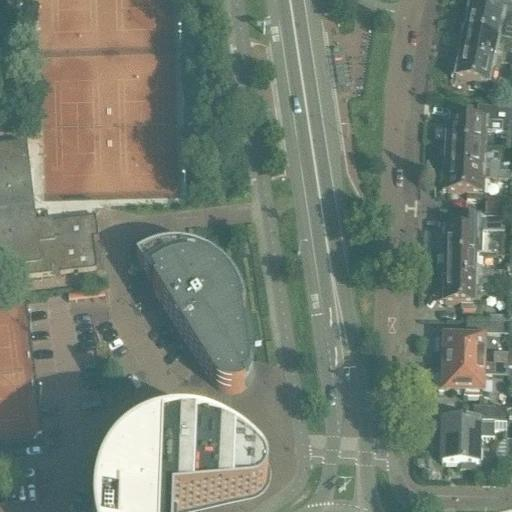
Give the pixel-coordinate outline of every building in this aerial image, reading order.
[(462,20),(460,34),(499,42),(511,44),(511,38),(511,6),(496,4),(494,15),(469,10),(468,18),(462,20)] [(460,34),(457,47),(461,51),(460,58),(499,66),(501,57),(496,56),(499,42),(460,34)] [(453,68),(450,80),(455,81),(455,83),(474,87),(473,91),(486,94),(487,89),(490,90),(493,74),(498,75),(499,66),(460,58),(458,65),(453,68)] [(445,134),(445,148),(485,150),(485,135),(510,136),(511,113),(477,111),(476,125),(451,123),(450,131),(445,134)] [(26,146),(0,149),(0,271),(27,268),(29,279),(25,279),(25,281),(51,277),(51,275),(59,274),(59,276),(96,272),(93,241),(97,241),(95,219),(51,224),(35,226),(33,207),(26,146)] [(448,165),(448,172),(499,175),(499,166),(484,165),(485,150),(445,148),(444,161),(448,165)] [(499,175),(448,172),(448,179),(443,182),(442,195),(447,196),(447,197),(467,198),(466,203),(479,203),(480,199),(482,199),(483,183),(511,185),(511,176),(499,175)] [(485,217),(510,217),(510,203),(485,203),(485,217)] [(440,245),(440,258),(476,259),(481,256),(482,236),(503,236),(503,223),(492,223),(450,222),(450,234),(445,234),(445,242),(440,245)] [(196,256),(192,255),(185,254),(177,253),(173,253),(169,253),(161,254),(158,255),(154,256),(150,257),(145,259),(135,264),(148,285),(150,284),(154,289),(151,291),(211,386),(212,388),(214,390),(216,392),(218,393),(220,395),(226,397),(228,397),(231,397),(237,396),(240,396),(241,395),(242,394),(243,394),(244,393),(247,389),(249,387),(251,383),(253,379),(253,375),(253,371),(243,310),(243,306),(241,302),(240,298),(238,294),(237,291),(235,287),(232,284),(230,281),(228,278),(225,275),(222,272),(219,270),(216,267),(213,265),(210,263),(207,261),(203,259),(200,258),(196,256)] [(444,276),(444,282),(508,284),(508,275),(476,274),(476,259),(440,258),(440,272),(444,276)] [(508,284),(444,282),(444,291),(439,294),(439,307),(444,307),(461,308),(461,313),(474,313),(474,308),(476,308),(476,293),(492,292),(508,292),(508,284)] [(443,358),(443,367),(482,368),(483,337),(508,338),(508,327),(466,326),(466,337),(461,337),(461,342),(437,341),(437,358),(443,358)] [(493,357),(493,368),(507,368),(507,358),(493,357)] [(482,368),(443,367),(443,376),(437,376),(436,395),(463,396),(463,401),(481,401),(482,378),(507,379),(507,368),(493,368),(482,368)] [(442,425),(441,468),(460,468),(459,474),(475,474),(475,468),(477,468),(478,442),(493,443),(493,435),(505,435),(505,427),(506,413),(472,412),(472,426),(442,425)] [(108,481),(104,488),(100,496),(97,504),(94,511),(200,511),(249,501),(254,499),(257,498),(259,497),(260,495),(262,493),(263,491),(264,489),(265,488),(265,486),(266,484),(266,483),(266,481),(266,479),(266,477),(265,475),(265,474),(264,472),(262,469),(259,465),(254,460),(251,458),(245,454),(238,450),(235,448),(229,446),(222,443),(214,441),(209,440),(204,439),(194,438),(189,438),(183,438),(178,439),(171,440),(164,442),(157,444),(150,447),(143,450),(137,454),(131,458),(125,463),(120,467),(116,471),(112,476),(108,481)]
